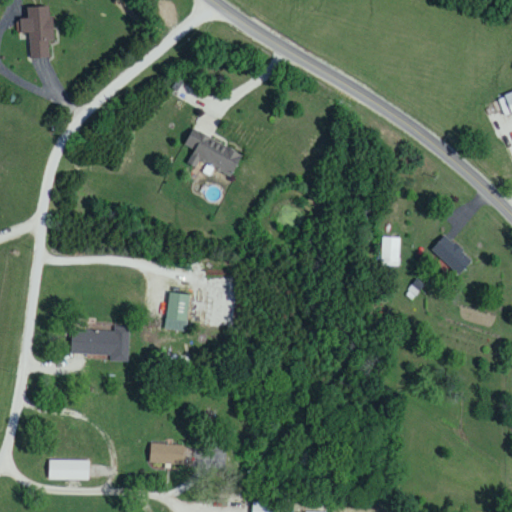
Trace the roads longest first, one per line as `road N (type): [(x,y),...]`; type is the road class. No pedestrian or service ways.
road 1 (residential): [(217,6),(83,117),(54,160),(1,466)]
road 2 (tertiary): [(511,218),(425,140),(208,0)]
